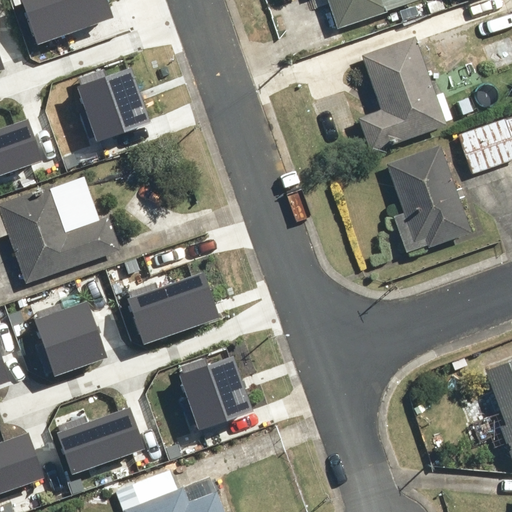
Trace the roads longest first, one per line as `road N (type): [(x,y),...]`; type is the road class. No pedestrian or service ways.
road 1 (residential): [(321,357),(195,0)]
road 2 (residential): [(511,288),(321,357)]
road 3 (residential): [(375,511),(321,357)]
